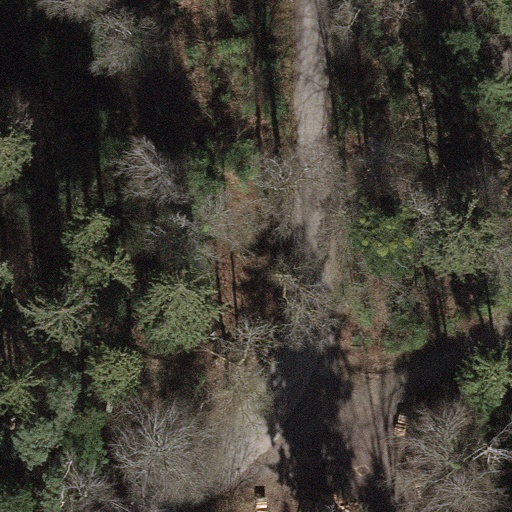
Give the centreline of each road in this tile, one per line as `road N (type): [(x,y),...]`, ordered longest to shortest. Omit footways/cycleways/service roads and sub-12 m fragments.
road 1 (residential): [(296,0),(316,426),(145,511)]
road 2 (track): [(382,511),(316,426),(511,327)]
